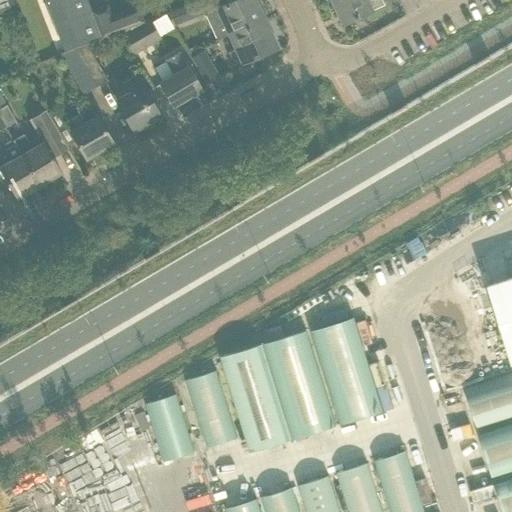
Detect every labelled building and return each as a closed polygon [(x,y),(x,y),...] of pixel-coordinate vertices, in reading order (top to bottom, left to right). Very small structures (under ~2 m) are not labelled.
[(0,0),(0,10),(8,7),(9,6),(6,0),(0,0)] [(74,49),(85,44),(101,38),(101,37),(91,11),(86,0),(44,0),(64,52),(74,49)] [(173,27),(202,14),(196,0),(168,11),(173,27)] [(226,35),(262,18),(253,0),(230,0),(204,13),(216,39),(226,35)] [(382,0),(334,0),(345,22),(385,4),(382,0)] [(106,5),(91,11),(101,37),(128,27),(142,21),(136,6),(123,12),(110,17),(106,5)] [(262,18),(226,35),(231,46),(225,49),(232,65),(274,46),(262,18)] [(148,19),(121,35),(133,55),(159,39),(158,36),(149,22),(148,19)] [(96,87),(106,79),(85,44),(74,49),(96,87)] [(83,95),(96,87),(74,49),(64,52),(58,55),(83,95)] [(205,82),(217,75),(202,50),(190,57),(205,82)] [(161,79),(158,80),(163,88),(173,105),(200,89),(190,72),(178,51),(164,60),(172,72),(161,79)] [(132,129),(158,114),(135,74),(122,81),(124,86),(112,94),(132,129)] [(57,108),(47,114),(66,146),(76,140),(85,156),(111,141),(101,124),(87,100),(74,108),(78,115),(65,122),(57,108)] [(5,105),(0,107),(0,120),(4,128),(15,121),(5,105)] [(52,157),(67,148),(44,109),(28,119),(38,136),(27,143),(22,135),(12,141),(14,145),(38,184),(60,171),(52,157)] [(10,160),(0,165),(0,171),(5,180),(15,197),(38,184),(14,145),(4,150),(10,160)] [(511,277),(488,285),(511,361),(511,277)] [(382,412),(353,318),(309,331),(339,426),(382,412)] [(336,426),(306,330),(262,344),(292,440),(336,426)] [(249,452),(290,440),(261,344),(219,356),(249,452)] [(237,439),(216,370),(183,380),(205,449),(237,439)] [(511,372),(464,387),(477,429),(511,417),(511,372)] [(193,452),(176,394),(144,404),(162,461),(193,452)] [(511,422),(478,433),(492,476),(511,469),(511,422)] [(372,461),(388,511),(423,511),(404,451),(372,461)] [(381,511),(366,463),(334,473),(346,511),(381,511)] [(338,511),(327,476),(296,486),(304,511),(338,511)] [(511,511),(511,477),(494,483),(503,511),(511,511)] [(298,511),(291,488),(259,498),(263,511),(298,511)] [(259,511),(256,499),(224,509),(224,511),(259,511)]
